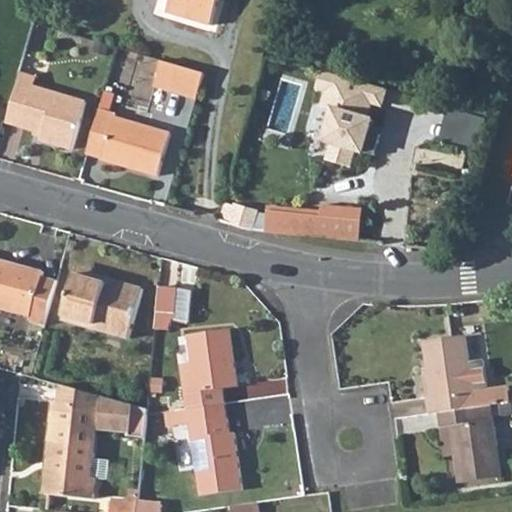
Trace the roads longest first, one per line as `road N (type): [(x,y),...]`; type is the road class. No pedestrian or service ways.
road 1 (residential): [(0,188),(309,273)]
road 2 (residential): [(309,273),(400,281),(511,274)]
road 3 (residential): [(320,419),(355,416),(371,424),(377,441),(374,461),(358,471),(337,468),(323,447)]
road 4 (residential): [(320,419),(309,273)]
